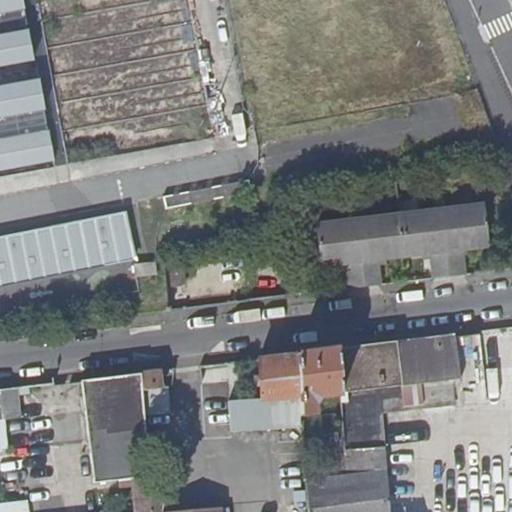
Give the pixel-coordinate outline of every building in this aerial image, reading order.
[(0,0),(0,13),(24,9),(22,0),(0,0)] [(0,39),(0,65),(34,59),(29,33),(0,39)] [(0,120),(45,112),(38,79),(0,86),(0,120)] [(0,137),(0,170),(54,160),(48,128),(0,137)] [(464,252),(472,251),(491,249),(486,205),(316,225),(321,269),(341,267),(349,266),(349,271),(351,290),(382,286),(380,268),(379,262),(387,261),(423,257),(433,256),(433,261),(435,280),(467,276),(465,257),(464,252)] [(0,238),(0,286),(135,260),(126,214),(0,238)] [(385,469),(378,380),(425,375),(423,352),(453,349),(452,342),(452,338),(334,351),(337,396),(343,477),(304,479),(306,511),(387,511),(384,469),(385,469)] [(337,396),(334,351),(295,355),(295,356),(298,397),(299,418),(311,417),(310,405),(313,397),(337,396)] [(298,397),(295,356),(255,361),(258,400),(298,397)] [(167,412),(165,389),(160,390),(158,372),(139,374),(142,414),(167,412)] [(131,479),(133,511),(149,511),(147,485),(142,414),(139,374),(78,381),(92,483),(131,479)] [(16,418),(14,398),(26,396),(25,388),(0,390),(0,449),(4,449),(1,419),(16,418)] [(299,418),(298,397),(258,400),(251,400),(253,430),(300,427),(300,420),(299,418)] [(303,467),(327,465),(323,418),(300,420),(300,427),(303,467)] [(218,511),(211,511),(166,511),(164,484),(147,485),(149,511),(218,511)] [(29,511),(28,498),(1,502),(2,511),(29,511)]
